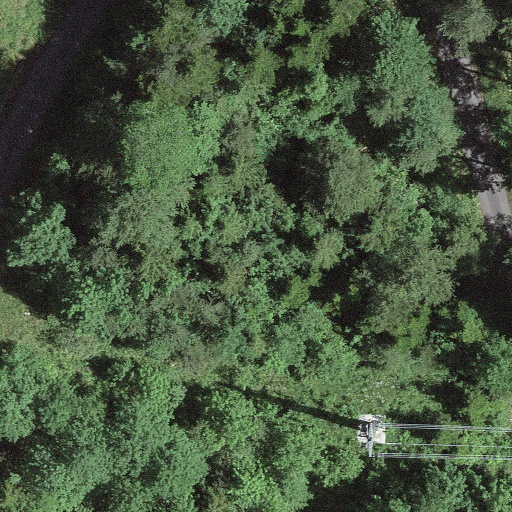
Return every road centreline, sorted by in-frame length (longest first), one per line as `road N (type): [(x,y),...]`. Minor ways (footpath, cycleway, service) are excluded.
road 1 (track): [(444,0),(511,241)]
road 2 (track): [(0,194),(99,0)]
